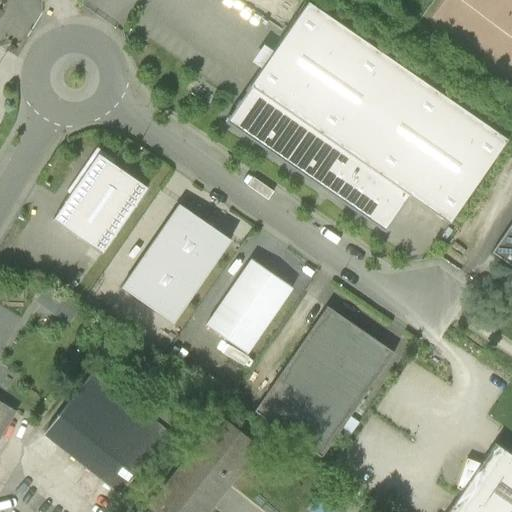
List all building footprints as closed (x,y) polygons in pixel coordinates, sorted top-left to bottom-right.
[(308,2),(223,121),(384,230),(409,197),(450,223),(507,140),(308,2)] [(99,155),(53,220),(101,254),(147,190),(99,155)] [(231,241),(179,205),(121,288),(174,324),(231,241)] [(511,222),(491,252),(511,266),(511,222)] [(252,263),(206,329),(246,357),(292,291),(252,263)] [(39,300),(74,321),(82,307),(47,287),(39,300)] [(392,353),(327,307),(255,409),(319,455),(392,353)] [(95,373),(44,436),(118,496),(169,433),(95,373)] [(0,404),(0,426),(9,411),(0,404)] [(220,415),(143,511),(209,511),(261,447),(220,415)] [(511,511),(511,457),(495,445),(482,466),(474,464),(467,460),(456,490),(462,494),(450,511),(511,511)]
